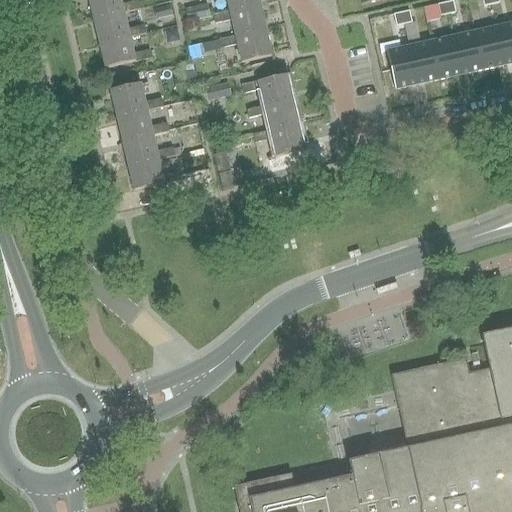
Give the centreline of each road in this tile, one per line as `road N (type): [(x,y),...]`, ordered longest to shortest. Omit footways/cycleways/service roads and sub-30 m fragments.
road 1 (residential): [(194,382),(164,342),(76,266),(14,0)]
road 2 (tertiary): [(194,382),(298,298),(511,224)]
road 3 (residential): [(297,0),(320,28),(345,116),(362,134),(389,138),(511,111)]
road 4 (secondary): [(34,384),(0,237)]
